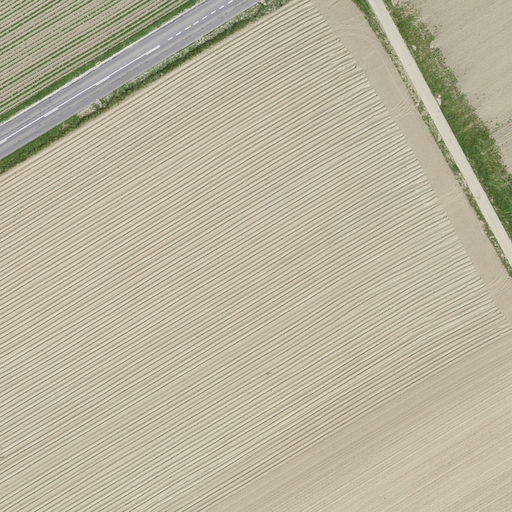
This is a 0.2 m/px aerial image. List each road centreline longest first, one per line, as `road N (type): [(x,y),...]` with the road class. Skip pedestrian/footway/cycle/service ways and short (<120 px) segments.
road 1 (track): [(375,0),(511,253)]
road 2 (secondary): [(233,0),(0,142)]
